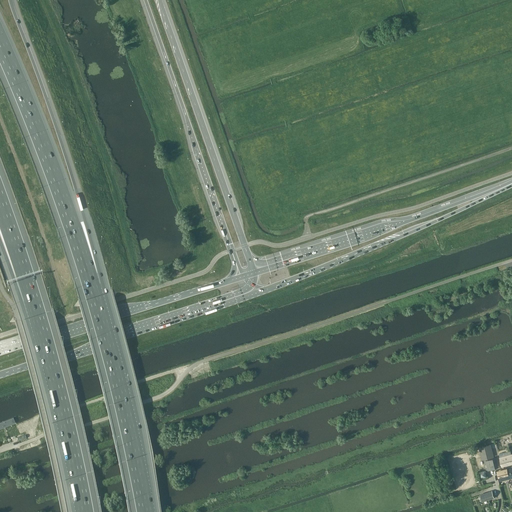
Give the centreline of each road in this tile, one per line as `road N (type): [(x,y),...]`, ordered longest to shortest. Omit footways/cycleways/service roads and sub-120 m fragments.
road 1 (motorway): [(91,285),(85,221),(9,0)]
road 2 (motorway): [(145,0),(242,276)]
road 3 (motorway): [(254,273),(159,0)]
road 4 (primary): [(0,375),(255,293)]
road 5 (motorway): [(91,285),(0,37)]
road 6 (primary): [(242,276),(0,352)]
road 7 (primary): [(255,293),(484,195)]
road 8 (primary): [(484,195),(254,273)]
road 9 (track): [(511,148),(306,217),(308,237)]
road 10 (motorway): [(145,511),(91,285)]
road 11 (unclassified): [(0,450),(155,398),(199,363)]
road 12 (motorway): [(32,298),(84,511)]
